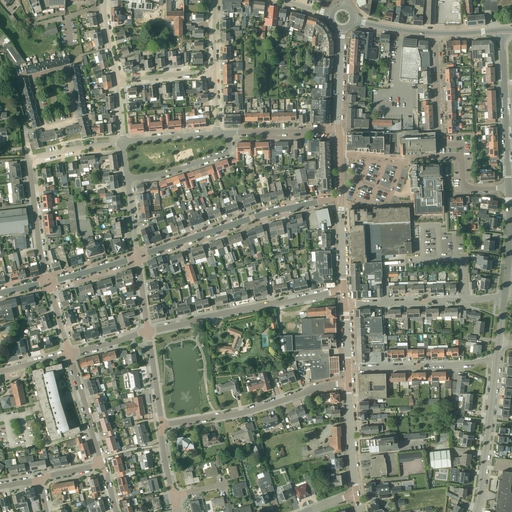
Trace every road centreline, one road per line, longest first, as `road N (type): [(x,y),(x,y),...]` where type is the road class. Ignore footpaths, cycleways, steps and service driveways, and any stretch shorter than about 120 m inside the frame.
road 1 (residential): [(137,257),(272,212),(341,199)]
road 2 (residential): [(147,332),(343,291)]
road 3 (residential): [(161,425),(348,383)]
road 4 (unclassified): [(508,189),(502,30)]
road 5 (residential): [(345,304),(504,299)]
road 6 (residential): [(56,125),(43,128),(32,78),(59,70),(67,74),(75,117),(66,123)]
road 7 (unclassified): [(475,511),(496,362)]
road 8 (unclassified): [(496,362),(347,369)]
road 9 (residential): [(127,183),(223,157),(228,133)]
road 10 (residential): [(48,282),(28,160)]
